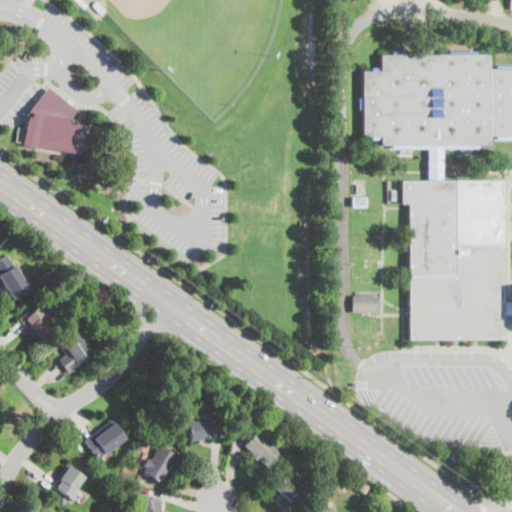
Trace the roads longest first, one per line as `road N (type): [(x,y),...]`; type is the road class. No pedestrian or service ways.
road 1 (primary): [(0,183),(459,511)]
road 2 (residential): [(164,304),(115,371),(39,430),(0,488)]
